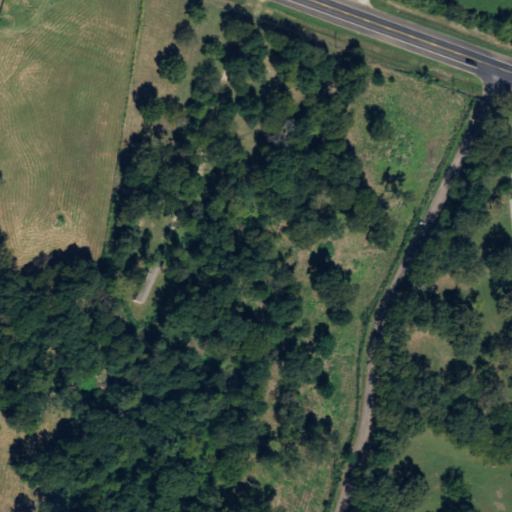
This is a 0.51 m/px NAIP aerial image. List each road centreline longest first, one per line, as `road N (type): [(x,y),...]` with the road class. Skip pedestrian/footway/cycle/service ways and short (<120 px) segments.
road 1 (residential): [(328,511),(353,433),(353,352),(509,80)]
road 2 (primary): [(511,80),(299,0)]
